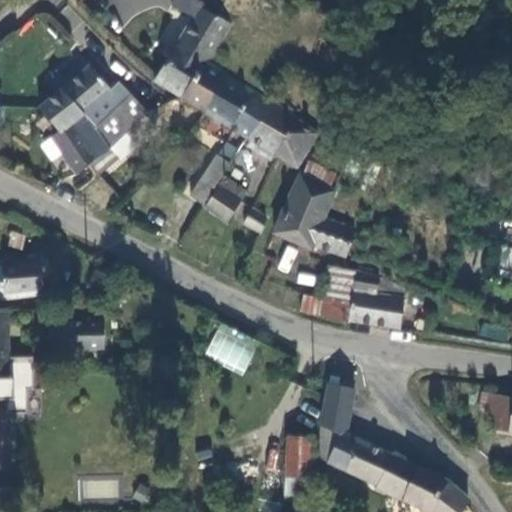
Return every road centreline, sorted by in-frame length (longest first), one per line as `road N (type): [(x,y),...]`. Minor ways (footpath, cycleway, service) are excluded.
road 1 (tertiary): [(0,185),(267,320),(382,350)]
road 2 (unclassified): [(382,350),(393,392),(492,511)]
road 3 (tertiary): [(382,350),(511,368)]
